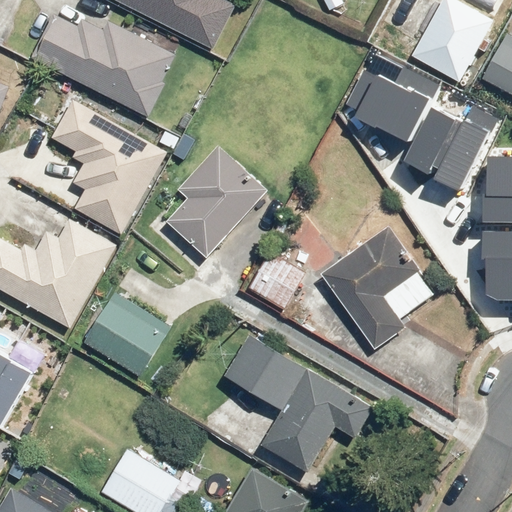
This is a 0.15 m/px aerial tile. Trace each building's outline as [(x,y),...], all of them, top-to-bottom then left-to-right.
[(125,0),(217,48),(240,5),(230,0),(125,0)] [(473,0),(447,0),(420,48),(467,74),(500,15),(473,0)] [(63,7),(37,55),(155,116),(171,84),(166,81),(181,53),(114,18),(108,31),(63,7)] [(511,41),(492,77),(511,88),(511,41)] [(356,95),(415,128),(441,82),(409,64),(397,85),(371,70),(356,95)] [(0,120),(13,83),(0,78),(0,120)] [(176,152),(78,103),(60,138),(90,153),(77,179),(92,186),(81,208),(134,235),(176,152)] [(441,103),(415,153),(469,182),(498,126),(473,112),(469,118),(441,103)] [(163,211),(213,256),(275,188),(226,143),(163,211)] [(511,148),(495,148),(496,214),(511,213),(511,148)] [(2,236),(0,239),(0,284),(74,326),(120,243),(73,218),(61,239),(48,231),(40,246),(31,241),(27,249),(2,236)] [(396,225),(330,270),(382,347),(413,326),(390,293),(426,269),(396,225)] [(511,229),(493,230),(493,254),(499,254),(499,285),(506,298),(511,297),(511,229)] [(274,252),(253,286),(289,308),(310,274),(274,252)] [(124,288),(91,341),(146,377),(180,324),(124,288)] [(379,406),(259,334),(234,376),(285,407),(266,439),(314,468),(339,426),(360,438),(379,406)] [(0,344),(0,427),(3,429),(40,368),(0,344)] [(132,449),(107,491),(142,511),(169,511),(188,482),(132,449)] [(234,511),(307,511),(315,500),(260,468),(234,511)] [(70,511),(23,483),(5,511),(70,511)]
